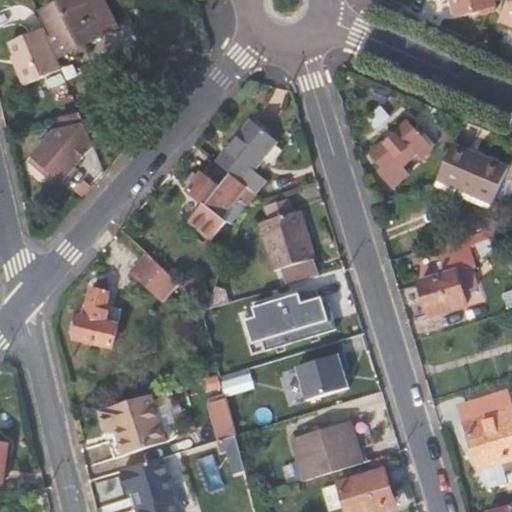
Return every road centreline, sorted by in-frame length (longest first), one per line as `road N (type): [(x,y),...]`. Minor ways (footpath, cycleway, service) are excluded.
road 1 (residential): [(296,41),(442,511)]
road 2 (residential): [(24,301),(255,30)]
road 3 (residential): [(24,301),(74,511)]
road 4 (residential): [(511,101),(321,17)]
